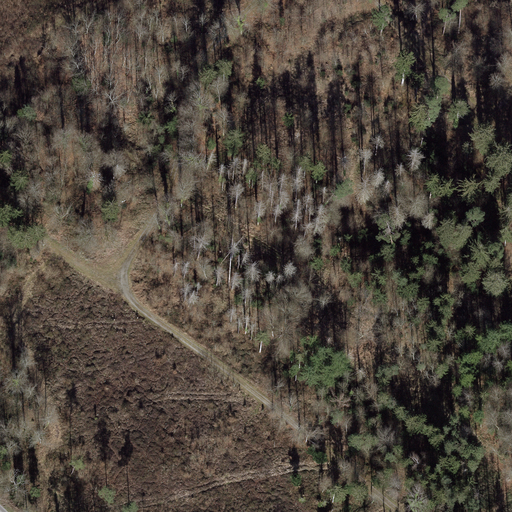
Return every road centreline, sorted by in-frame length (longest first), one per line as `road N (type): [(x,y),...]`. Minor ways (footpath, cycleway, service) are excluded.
road 1 (track): [(404,511),(111,281),(0,211)]
road 2 (track): [(255,0),(208,51),(190,88),(180,157),(161,211),(111,281)]
road 3 (track): [(511,156),(373,0)]
